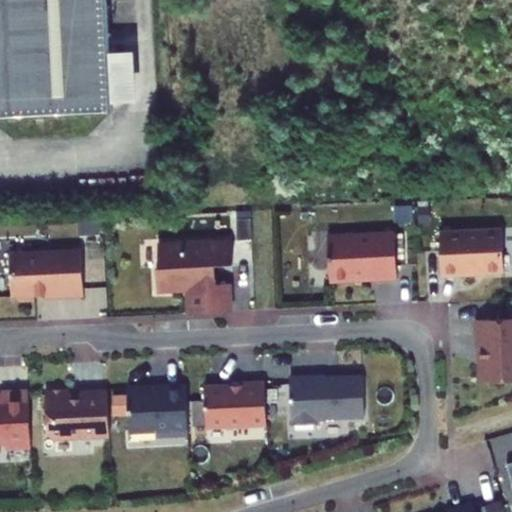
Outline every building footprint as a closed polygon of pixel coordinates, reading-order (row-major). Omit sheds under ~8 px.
[(0,0),(0,118),(113,113),(112,103),(110,53),(107,0),(0,0)] [(138,102),(135,51),(110,53),(112,103),(138,102)] [(440,231),(442,276),(504,273),(502,229),(440,231)] [(368,276),(371,280),(398,279),(395,233),(328,236),(330,280),(355,279),(357,277),(368,276)] [(189,314),(217,312),(216,284),(215,265),(233,265),(232,241),(158,244),(160,268),(156,268),(158,292),(188,291),(189,314)] [(82,250),(10,253),(12,296),(14,296),(20,301),(31,301),(36,295),(84,293),(82,250)] [(216,284),(217,312),(232,312),(231,283),(216,284)] [(511,318),(476,320),(477,343),(479,347),(483,347),(484,357),(481,360),(482,383),(511,381),(511,318)] [(366,376),(294,379),(296,425),(321,424),(321,419),(368,416),(366,376)] [(267,425),(265,381),(243,382),(243,385),(205,387),(207,427),(267,425)] [(189,434),(187,385),(164,386),(164,390),(151,390),(149,388),(128,389),(130,432),(158,430),(163,435),(189,434)] [(110,436),(108,393),(81,394),(70,395),(70,389),(46,390),(48,434),(54,439),(110,436)] [(11,448),(31,447),(29,391),(2,392),(2,395),(2,401),(0,401),(0,443),(6,443),(11,448)]
